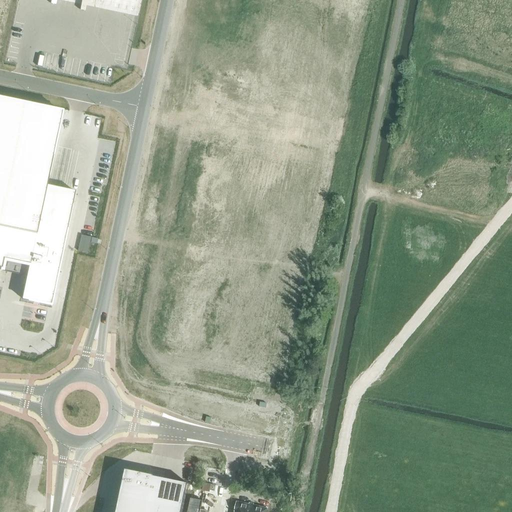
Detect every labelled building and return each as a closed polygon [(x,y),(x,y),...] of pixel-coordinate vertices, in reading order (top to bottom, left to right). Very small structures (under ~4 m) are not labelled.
[(61,111),(0,98),(0,274),(55,286),(78,171),(50,165),(61,111)] [(92,238),(81,236),(77,251),(88,254),(90,243),(91,243),(92,238),(91,238),(92,238)] [(182,511),(189,485),(176,482),(176,483),(168,481),(168,480),(122,471),(120,484),(119,492),(118,492),(113,511),(182,511)] [(204,484),(203,491),(210,492),(210,490),(215,491),(216,486),(204,484)] [(191,499),(188,511),(199,511),(200,511),(201,511),(203,502),(191,499)] [(233,511),(267,511),(268,509),(237,503),(235,511),(233,511)]
